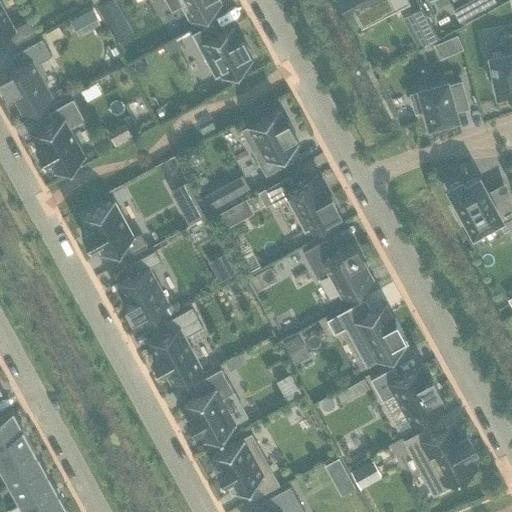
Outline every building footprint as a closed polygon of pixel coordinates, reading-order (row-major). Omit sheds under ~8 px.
[(165,0),(171,9),(181,4),(189,19),(221,2),(219,0),(165,0)] [(340,0),(347,13),(352,10),(361,27),(385,14),(409,3),(407,0),(340,0)] [(496,1),(495,0),(472,0),(455,10),(461,20),(496,1)] [(13,28),(0,3),(0,36),(6,47),(34,32),(27,20),(13,28)] [(221,76),(252,59),(252,58),(251,59),(246,49),(249,47),(241,33),(237,36),(232,27),(234,25),(233,24),(218,33),(212,21),(191,33),(215,77),(220,74),(221,76)] [(58,26),(46,32),(51,41),(63,34),(58,26)] [(511,31),(503,34),(506,51),(489,55),(490,60),(486,61),(489,77),(493,76),(496,94),(507,92),(508,95),(511,94),(511,31)] [(14,53),(20,63),(0,73),(0,80),(6,93),(12,90),(23,111),(51,96),(40,74),(45,71),(39,61),(52,54),(43,37),(14,53)] [(175,40),(164,45),(169,54),(179,48),(175,40)] [(461,81),(448,84),(446,79),(417,87),(419,91),(411,94),(416,111),(424,109),(428,126),(444,121),(444,120),(457,116),(455,110),(468,106),(461,81)] [(84,119),(73,97),(48,111),(54,122),(33,133),(33,134),(35,133),(41,144),(36,147),(36,146),(35,146),(44,163),(45,162),(44,161),(49,159),(55,169),(53,170),(54,172),(86,154),(85,153),(83,154),(69,127),(84,119)] [(265,174),(293,159),(288,148),(298,142),(293,132),(295,131),(287,116),(284,117),(279,107),(240,128),(265,174)] [(242,173),(202,195),(210,209),(250,188),(242,173)] [(275,203),(287,197),(305,230),(337,212),(335,209),(338,207),(329,192),(326,194),(315,174),(294,185),(289,175),(266,187),(275,203)] [(461,180),(447,187),(457,206),(453,208),(460,222),(465,219),(472,233),(498,219),(504,230),(511,224),(511,208),(508,195),(493,203),(478,176),(463,184),(461,180)] [(185,181),(170,190),(187,221),(203,212),(185,181)] [(87,228),(80,232),(88,246),(95,243),(101,254),(115,246),(122,257),(146,244),(139,231),(132,235),(113,200),(81,217),(87,228)] [(316,276),(327,270),(342,296),(373,279),(360,256),(363,255),(355,241),(333,253),(325,238),(303,250),(316,276)] [(154,249),(133,261),(139,271),(117,283),(127,300),(122,302),(130,317),(135,314),(137,318),(168,301),(149,266),(160,260),(154,249)] [(226,254),(209,263),(219,280),(235,271),(226,254)] [(248,278),(255,290),(277,278),(270,266),(248,278)] [(408,342),(390,311),(376,318),(365,297),(326,319),(334,333),(345,327),(366,365),(408,342)] [(170,304),(162,309),(165,316),(174,311),(170,304)] [(157,355),(152,357),(160,372),(165,369),(171,381),(200,365),(184,336),(202,326),(191,306),(165,321),(171,332),(150,343),(157,355)] [(240,352),(233,356),(238,365),(246,361),(240,352)] [(370,378),(382,400),(395,393),(411,423),(442,405),(434,391),(438,389),(430,375),(427,377),(420,365),(398,377),(392,366),(370,378)] [(194,431),(198,429),(204,440),(235,423),(221,397),(233,391),(220,367),(192,383),(199,395),(184,404),(190,415),(186,417),(194,431)] [(290,373),(276,381),(286,399),(300,391),(290,373)] [(363,377),(349,385),(354,395),(368,387),(363,377)] [(0,439),(23,427),(12,407),(0,414),(0,439)] [(474,448),(466,433),(459,436),(452,423),(427,437),(423,430),(404,440),(412,453),(424,446),(436,469),(424,475),(433,493),(450,483),(448,480),(475,465),(468,451),(474,448)] [(0,439),(0,464),(33,446),(23,427),(0,439)] [(212,454),(218,465),(214,467),(222,482),(226,480),(232,491),(246,484),(253,496),(277,482),(250,433),(212,454)] [(0,464),(0,468),(9,484),(44,465),(33,446),(0,464)] [(325,464),(341,494),(355,486),(338,456),(325,464)] [(363,486),(382,476),(372,458),(353,468),(363,486)] [(54,484),(44,465),(9,484),(19,503),(54,484)] [(49,511),(65,504),(54,484),(19,503),(23,511),(49,511)] [(298,511),(302,510),(289,485),(260,501),(266,511),(298,511)]
